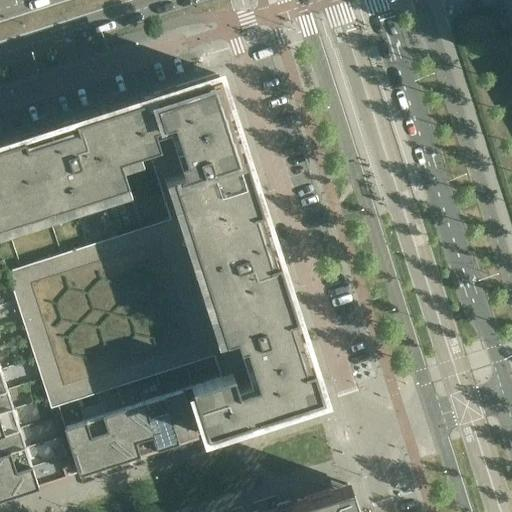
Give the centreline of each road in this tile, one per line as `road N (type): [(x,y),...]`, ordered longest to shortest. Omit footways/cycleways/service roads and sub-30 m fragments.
road 1 (secondary): [(301,0),(434,414)]
road 2 (secondary): [(509,391),(376,0)]
road 3 (unclassified): [(236,46),(363,436)]
road 4 (residential): [(0,108),(187,45)]
road 5 (secondary): [(0,50),(168,0)]
